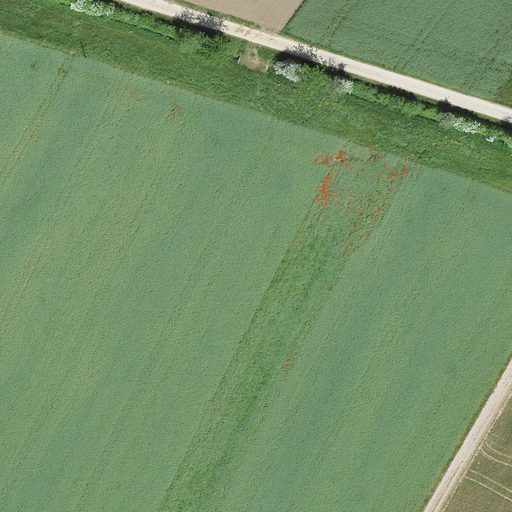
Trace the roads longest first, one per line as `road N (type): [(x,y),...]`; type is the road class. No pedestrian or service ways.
road 1 (track): [(150,0),(511,114)]
road 2 (track): [(439,511),(511,386)]
